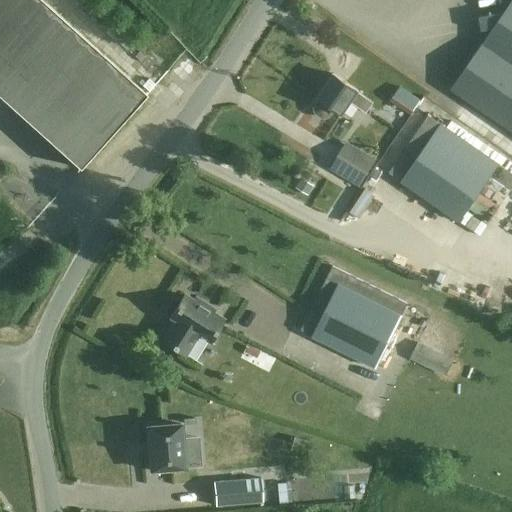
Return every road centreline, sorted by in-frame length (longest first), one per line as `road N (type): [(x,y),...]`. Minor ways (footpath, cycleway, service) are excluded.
road 1 (tertiary): [(31,363),(73,269),(264,0)]
road 2 (tertiary): [(43,511),(28,409),(31,363)]
